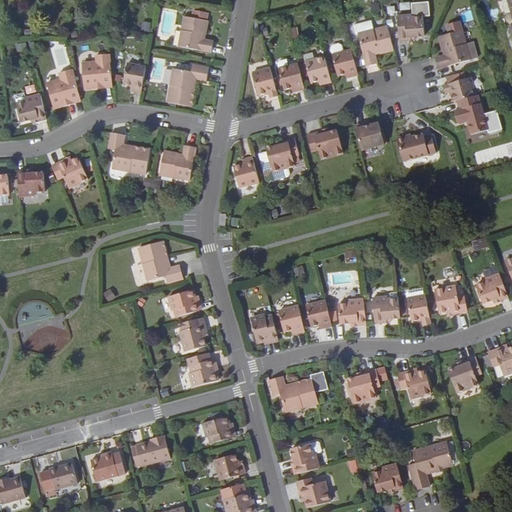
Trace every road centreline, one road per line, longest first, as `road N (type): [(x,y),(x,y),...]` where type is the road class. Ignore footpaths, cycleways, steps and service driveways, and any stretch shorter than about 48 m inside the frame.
road 1 (residential): [(511,316),(430,344),(321,349),(241,368)]
road 2 (residential): [(0,453),(246,388)]
road 3 (residential): [(223,127),(207,230),(241,368)]
road 4 (residential): [(0,149),(45,141),(120,110),(223,127)]
road 5 (residential): [(223,127),(420,81)]
road 6 (residential): [(245,0),(223,127)]
road 7 (residential): [(246,388),(281,511)]
